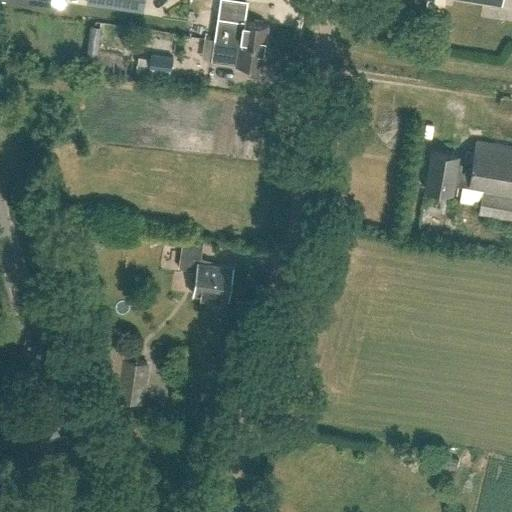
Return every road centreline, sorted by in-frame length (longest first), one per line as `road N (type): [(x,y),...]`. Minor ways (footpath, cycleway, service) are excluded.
road 1 (residential): [(221,511),(297,215),(329,0)]
road 2 (tertiary): [(78,511),(0,224)]
